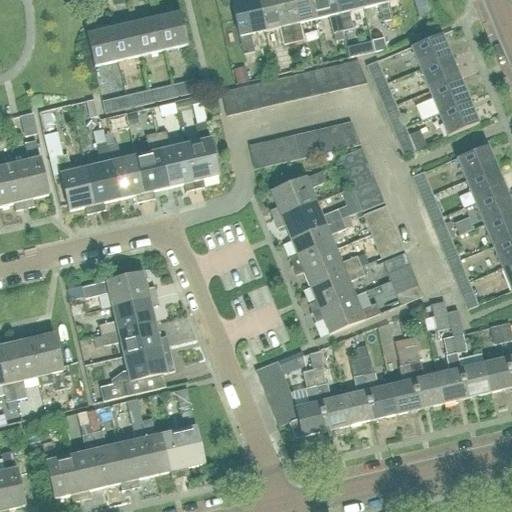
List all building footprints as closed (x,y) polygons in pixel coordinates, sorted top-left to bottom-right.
[(263,33),(255,0),(238,0),(230,2),(238,39),(242,57),(253,54),(249,36),(263,33)] [(255,0),(263,33),(278,30),(282,47),(292,45),(281,0),(255,0)] [(281,0),(292,45),(302,42),(299,25),(313,22),(307,0),(281,0)] [(307,0),(313,22),(327,18),(331,35),(342,33),(333,0),(307,0)] [(333,0),(342,33),(352,31),(348,14),(362,11),(359,0),(333,0)] [(359,0),(362,11),(377,7),(381,24),(392,22),(388,5),(387,0),(359,0)] [(180,14),(156,19),(164,53),(187,47),(180,14)] [(156,19),(133,24),(141,58),(164,53),(156,19)] [(133,24),(109,30),(117,63),(141,58),(133,24)] [(117,63),(109,30),(86,35),(94,69),(117,63)] [(409,50),(418,72),(450,59),(441,37),(409,50)] [(418,72),(427,94),(459,81),(450,59),(418,72)] [(364,67),(374,90),(386,85),(377,62),(364,67)] [(356,63),(345,66),(350,89),(365,85),(356,63)] [(345,66),(332,68),(337,92),(350,89),(345,66)] [(332,68),(322,71),(327,94),(337,92),(332,68)] [(322,71),(310,74),(316,97),(327,94),(322,71)] [(310,74),(299,76),(305,100),(316,97),(310,74)] [(299,76),(288,79),(293,102),(305,100),(299,76)] [(288,79),(276,82),(282,105),(293,102),(288,79)] [(427,94),(436,116),(468,103),(459,81),(427,94)] [(194,82),(172,87),(175,99),(198,94),(194,82)] [(276,82),(265,84),(270,108),(282,105),(276,82)] [(265,84),(254,87),(260,110),(270,108),(265,84)] [(172,87),(148,93),(151,105),(175,99),(172,87)] [(254,87),(242,90),(248,113),(260,110),(254,87)] [(242,90),(231,92),(237,116),(248,113),(242,90)] [(376,96),(383,112),(395,107),(388,91),(376,96)] [(237,116),(231,92),(221,95),(227,118),(237,116)] [(148,93),(131,97),(134,109),(151,105),(148,93)] [(125,98),(107,102),(110,114),(128,110),(125,98)] [(468,103),(436,116),(446,138),(477,125),(468,103)] [(385,118),(392,135),(404,129),(397,113),(385,118)] [(183,147),(193,192),(203,190),(201,182),(217,178),(209,141),(205,123),(193,126),(197,144),(183,147)] [(350,124),(339,126),(344,149),(359,146),(350,124)] [(339,126),(327,129),(332,152),(344,149),(339,126)] [(327,129),(316,132),(321,155),(332,152),(327,129)] [(316,132),(304,134),(310,158),(315,156),(321,155),(316,132)] [(154,135),(167,190),(182,186),(184,194),(193,192),(183,147),(169,151),(165,133),(154,135)] [(304,134),(293,137),(299,160),(310,158),(304,134)] [(133,159),(144,204),(154,201),(151,193),(167,190),(154,135),(144,137),(147,156),(133,159)] [(394,141),(401,158),(414,152),(407,136),(394,141)] [(293,137),(282,140),(288,163),(299,160),(293,137)] [(282,140),(271,142),(276,166),(288,163),(282,140)] [(271,142),(259,145),(264,168),(276,166),(271,142)] [(27,163),(14,166),(24,212),(33,210),(31,202),(48,198),(36,148),(35,144),(23,146),(27,163)] [(104,147),(117,201),(133,198),(135,206),(144,204),(133,159),(119,162),(116,144),(104,147)] [(248,148),(254,171),(264,168),(259,145),(248,148)] [(99,167),(83,171),(94,215),(106,213),(103,205),(117,201),(104,147),(95,149),(99,167)] [(455,161),(464,184),(496,171),(487,148),(455,161)] [(338,159),(343,170),(365,160),(361,149),(338,159)] [(67,157),(55,160),(56,163),(63,190),(68,214),(84,210),(86,217),(94,215),(83,171),(70,174),(67,157)] [(343,170),(347,180),(369,171),(365,160),(343,170)] [(0,208),(15,206),(17,214),(24,212),(14,166),(0,168),(0,208)] [(347,180),(351,191),(374,181),(369,171),(347,180)] [(464,184),(473,206),(505,193),(496,171),(464,184)] [(268,212),(271,220),(314,203),(309,190),(326,184),(321,173),(270,193),(276,209),(268,212)] [(351,191),(356,201),(378,192),(374,181),(351,191)] [(413,185),(420,202),(432,197),(425,181),(413,185)] [(378,192),(356,201),(360,213),(383,204),(378,192)] [(473,206),(482,228),(511,215),(511,210),(505,193),(473,206)] [(422,207),(429,224),(441,219),(434,202),(422,207)] [(283,227),(289,241),(340,220),(337,211),(320,218),(314,203),(271,220),(275,230),(283,227)] [(362,217),(366,227),(389,218),(385,208),(362,217)] [(511,215),(482,228),(491,250),(511,240),(511,215)] [(366,227),(371,238),(393,229),(389,218),(366,227)] [(287,259),(290,267),(333,250),(328,238),(345,231),(340,220),(289,241),(295,256),(287,259)] [(431,229),(438,246),(450,241),(443,224),(431,229)] [(371,238),(375,249),(398,240),(393,229),(371,238)] [(398,240),(375,249),(379,260),(402,251),(398,240)] [(511,240),(491,250),(500,271),(511,266),(511,240)] [(452,246),(440,251),(447,268),(459,263),(452,246)] [(302,274),(308,288),(359,267),(356,258),(339,265),(333,250),(290,267),(294,277),(302,274)] [(381,264),(385,275),(408,266),(403,255),(381,264)] [(385,275),(389,286),(412,276),(408,266),(385,275)] [(511,266),(500,271),(509,294),(511,293),(511,266)] [(306,306),(310,314),(352,298),(347,285),(363,277),(359,267),(308,288),(314,303),(306,306)] [(461,268),(449,273),(456,289),(468,285),(461,268)] [(142,275),(81,289),(83,301),(107,296),(110,309),(156,299),(154,290),(146,292),(142,275)] [(389,286),(394,296),(417,287),(412,276),(389,286)] [(417,287),(394,296),(398,308),(421,299),(417,287)] [(470,291),(458,296),(465,313),(466,312),(477,308),(470,291)] [(352,298),(310,314),(314,323),(321,320),(327,336),(362,322),(378,316),(374,306),(358,312),(352,298)] [(98,338),(154,325),(150,310),(158,308),(156,299),(110,309),(113,324),(96,328),(98,338)] [(435,333),(443,332),(449,330),(446,316),(445,316),(442,305),(429,308),(435,333)] [(446,316),(449,330),(455,357),(464,354),(461,338),(456,314),(446,316)] [(118,344),(121,359),(167,348),(165,339),(157,341),(154,325),(98,338),(101,348),(118,344)] [(508,327),(499,329),(502,345),(511,343),(508,327)] [(502,345),(499,329),(489,331),(492,347),(502,345)] [(435,377),(442,407),(465,402),(459,372),(458,372),(455,357),(449,330),(443,332),(445,340),(442,342),(445,358),(444,358),(448,374),(435,377)] [(33,334),(25,336),(35,380),(37,389),(52,385),(54,394),(66,391),(53,336),(35,341),(33,334)] [(16,345),(2,348),(15,403),(25,400),(21,383),(35,380),(25,336),(15,338),(16,345)] [(0,388),(4,405),(15,403),(2,348),(0,349),(0,388)] [(173,374),(167,348),(121,359),(125,373),(121,374),(110,382),(111,387),(99,390),(102,403),(164,389),(161,377),(173,374)] [(405,350),(419,412),(442,407),(435,377),(423,380),(419,363),(415,348),(405,350)] [(389,388),(396,418),(419,412),(405,350),(395,353),(399,368),(399,369),(402,385),(389,388)] [(362,379),(365,393),(366,393),(372,423),(396,418),(389,388),(376,391),(373,375),(371,376),(368,360),(359,362),(363,379),(362,379)] [(482,366),(489,396),(511,390),(506,361),(482,366)] [(352,381),(362,379),(363,379),(359,362),(348,364),(352,381)] [(278,364),(257,373),(261,383),(282,375),(278,364)] [(459,372),(465,402),(489,396),(482,366),(459,372)] [(321,371),(312,372),(325,434),(349,428),(342,398),(329,401),(326,386),(325,387),(321,371)] [(297,420),(291,422),(295,438),(301,437),(302,439),(325,434),(312,372),(303,374),(306,390),(305,391),(309,406),(296,409),(297,420)] [(261,383),(265,394),(286,385),(282,375),(261,383)] [(265,394),(270,405),(291,397),(286,385),(265,394)] [(366,393),(365,393),(342,398),(349,428),(372,423),(366,393)] [(183,394),(159,396),(160,413),(184,411),(183,394)] [(270,405),(274,416),(295,407),(291,397),(270,405)] [(279,427),(291,422),(297,420),(296,409),(295,407),(274,416),(279,427)] [(183,432),(169,436),(180,480),(189,478),(187,470),(203,467),(200,453),(194,430),(191,413),(180,415),(183,432)] [(151,422),(140,425),(153,478),(169,475),(170,482),(180,480),(169,436),(155,439),(151,422)] [(134,444),(120,447),(130,492),(139,490),(137,482),(153,478),(140,425),(130,427),(134,444)] [(102,433),(91,436),(103,490),(119,486),(121,494),(130,492),(120,447),(106,450),(102,433)] [(85,455),(70,459),(81,503),(90,501),(88,493),(103,490),(91,436),(81,438),(85,455)] [(81,503),(70,459),(55,462),(52,445),(41,447),(45,464),(54,501),(70,497),(72,505),(81,503)] [(5,474),(0,475),(0,511),(10,511),(24,509),(12,455),(1,458),(5,474)]
